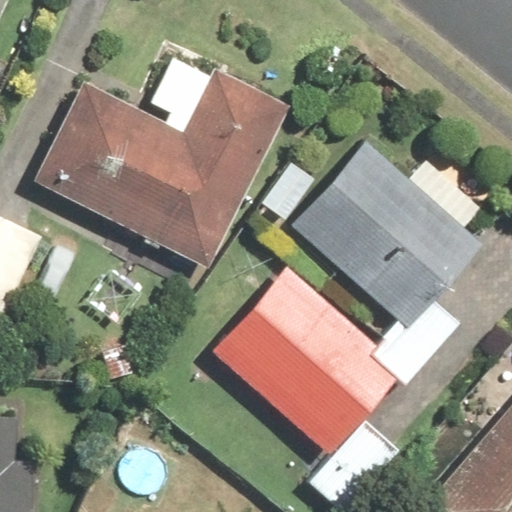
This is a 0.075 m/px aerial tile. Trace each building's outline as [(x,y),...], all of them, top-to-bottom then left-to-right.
[(86,71),(34,174),(212,263),(296,96),(179,38),(147,101),(86,71)] [(375,128),(294,219),(416,326),(496,235),(375,128)] [(0,204),(0,326),(5,328),(50,226),(0,204)] [(284,255),(212,341),(334,442),(306,476),(348,511),(352,511),(451,395),(284,255)] [(511,511),(511,390),(411,506),(417,511),(511,511)] [(0,511),(41,511),(52,400),(0,395),(0,511)]
